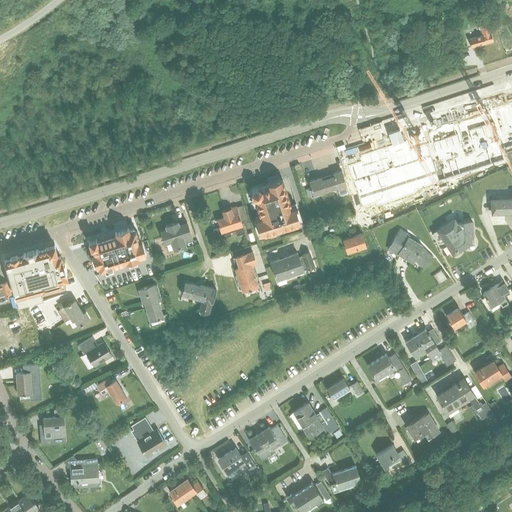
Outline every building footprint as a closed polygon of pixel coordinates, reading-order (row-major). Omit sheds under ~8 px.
[(490,33),(487,23),(479,25),(482,35),(468,39),(471,47),(493,41),(490,33)] [(511,99),(357,154),(376,220),(503,163),(496,150),(511,143),(511,99)] [(347,190),(345,184),(341,170),(333,173),(334,175),(321,179),(321,177),(308,180),(310,186),(305,188),(307,194),(336,186),(338,192),(347,190)] [(253,189),(251,192),(253,196),(256,198),(258,204),(256,204),(255,204),(256,205),(259,216),(256,217),(255,217),(256,219),(261,236),(286,228),(287,228),(299,224),(299,223),(294,205),(293,205),(291,206),(284,184),(282,179),(267,184),(266,185),(266,186),(258,188),(257,188),(256,188),(253,189)] [(511,198),(492,199),(492,212),(511,211),(511,198)] [(242,224),(236,206),(221,210),(223,216),(216,218),(218,226),(213,228),(216,239),(230,235),(228,228),(234,227),(237,234),(244,232),(241,225),(242,224)] [(473,236),(472,220),(456,222),(454,219),(431,233),(436,241),(441,237),(452,253),(461,247),(459,244),(471,243),(470,236),(473,236)] [(166,228),(160,230),(164,243),(170,242),(172,250),(185,245),(184,242),(191,239),(190,235),(191,234),(187,221),(179,224),(178,221),(165,225),(166,228)] [(128,228),(114,232),(115,233),(99,238),(100,241),(97,241),(92,243),(93,247),(95,253),(93,254),(93,256),(96,264),(96,266),(99,265),(99,268),(126,259),(145,253),(141,241),(138,242),(138,241),(134,230),(129,232),(128,228)] [(423,268),(433,258),(421,247),(423,246),(408,237),(410,235),(400,229),(388,249),(398,255),(400,252),(414,260),(414,259),(423,268)] [(347,253),(366,246),(362,233),(343,240),(347,253)] [(336,245),(337,238),(325,235),(324,242),(336,245)] [(23,254),(4,259),(18,308),(43,301),(41,294),(65,287),(63,279),(66,278),(65,274),(66,274),(62,259),(61,260),(60,256),(57,257),(54,245),(37,250),(37,249),(23,253),(23,254)] [(250,245),(231,251),(233,257),(232,257),(235,268),(242,291),(257,286),(256,280),(255,278),(257,277),(253,263),(255,262),(252,251),(250,245)] [(307,269),(314,266),(309,252),(302,254),(302,255),(298,256),(297,252),(289,255),(279,259),(279,258),(270,262),(276,280),(286,276),(285,276),(295,272),(295,273),(303,270),(307,268),(307,269)] [(433,273),(425,280),(432,289),(440,282),(433,273)] [(501,280),(484,292),(491,304),(497,300),(502,308),(509,304),(503,295),(508,292),(501,280)] [(181,281),(178,292),(178,293),(200,299),(197,309),(201,313),(207,312),(209,302),(210,302),(214,288),(196,284),(196,286),(181,282),(181,281)] [(269,281),(262,284),(264,290),(271,288),(269,281)] [(0,296),(2,295),(3,296),(10,294),(7,282),(0,284),(0,296)] [(157,321),(164,319),(157,299),(161,298),(156,283),(138,289),(148,321),(156,318),(157,321)] [(298,283),(292,285),(294,291),(300,289),(298,283)] [(70,316),(80,310),(74,300),(67,304),(64,300),(57,304),(60,309),(57,311),(64,322),(70,317),(71,317),(70,316)] [(469,327),(475,323),(467,311),(462,314),(457,307),(445,315),(453,327),(464,320),(469,327)] [(82,313),(80,310),(70,316),(71,317),(70,317),(72,320),(74,319),(78,325),(88,319),(84,312),(82,313)] [(53,333),(50,329),(43,334),(45,338),(53,333)] [(432,330),(430,329),(426,331),(425,329),(405,341),(414,356),(425,349),(431,358),(439,353),(446,365),(453,361),(444,346),(438,350),(433,343),(437,341),(437,339),(432,330)] [(110,355),(102,341),(96,345),(91,335),(77,344),(83,354),(85,352),(93,365),(110,355)] [(497,341),(492,344),(495,349),(500,346),(497,341)] [(399,385),(410,379),(393,353),(388,357),(385,353),(366,365),(375,379),(391,368),(393,371),(391,372),(399,385)] [(511,375),(510,376),(502,364),(497,367),(493,360),(474,371),(481,383),(499,372),(506,385),(511,381),(511,375)] [(415,361),(409,364),(422,385),(435,377),(431,370),(423,374),(415,361)] [(23,372),(16,373),(17,373),(18,394),(17,394),(17,395),(23,394),(24,395),(25,395),(25,394),(40,393),(39,380),(37,380),(35,364),(29,364),(22,365),(23,372)] [(79,376),(72,380),(76,387),(83,383),(79,376)] [(115,402),(125,396),(114,379),(110,382),(107,377),(95,384),(96,385),(101,393),(107,389),(115,402)] [(332,398),(349,387),(342,377),(325,388),(332,398)] [(463,379),(436,396),(449,417),(457,412),(453,404),(466,396),(472,406),(473,406),(475,409),(481,419),(492,412),(485,402),(480,405),(464,380),(463,379)] [(93,381),(83,387),(85,391),(96,385),(95,384),(93,381)] [(356,394),(362,390),(357,381),(351,384),(356,394)] [(78,401),(73,405),(77,411),(82,407),(78,401)] [(494,401),(488,405),(493,412),(499,408),(494,401)] [(293,412),(289,414),(298,429),(302,427),(308,436),(323,427),(320,422),(323,420),(330,431),(337,427),(325,407),(315,414),(310,406),(307,402),(292,411),(293,412)] [(427,412),(406,424),(414,438),(425,431),(426,430),(426,431),(425,432),(423,434),(427,440),(429,438),(428,436),(438,431),(427,412)] [(43,426),(40,426),(41,444),(51,443),(50,437),(65,436),(63,415),(43,417),(43,426)] [(136,441),(142,450),(145,456),(164,444),(155,429),(152,431),(143,417),(130,425),(133,430),(131,432),(136,441)] [(451,420),(446,424),(451,433),(457,429),(451,420)] [(268,426),(248,439),(261,460),(274,452),(273,449),(286,440),(276,424),(270,428),(268,426)] [(338,429),(333,432),(336,437),(341,434),(338,429)] [(402,464),(408,460),(402,450),(397,453),(391,444),(375,454),(384,468),(399,459),(402,464)] [(236,446),(217,458),(227,473),(244,462),(249,470),(255,466),(246,452),(241,455),(236,446)] [(70,467),(71,482),(97,480),(95,459),(76,460),(73,455),(63,460),(67,467),(70,467)] [(349,484),(360,481),(355,465),(332,473),(331,473),(327,467),(321,471),(329,484),(335,482),(337,488),(349,484)] [(199,497),(204,493),(196,481),(191,485),(186,479),(168,491),(177,503),(194,490),(199,497)] [(330,497),(320,481),(316,484),(325,499),(330,497)] [(315,505),(323,500),(312,483),(310,485),(308,486),(304,488),(302,490),(300,491),(297,493),(296,494),(294,495),(292,496),(291,494),(288,495),(286,496),(296,511),(304,511),(308,510),(315,505)] [(29,493),(19,500),(25,509),(24,510),(25,511),(34,511),(39,509),(29,493)] [(19,500),(8,507),(10,511),(25,511),(24,510),(25,509),(19,500)]
